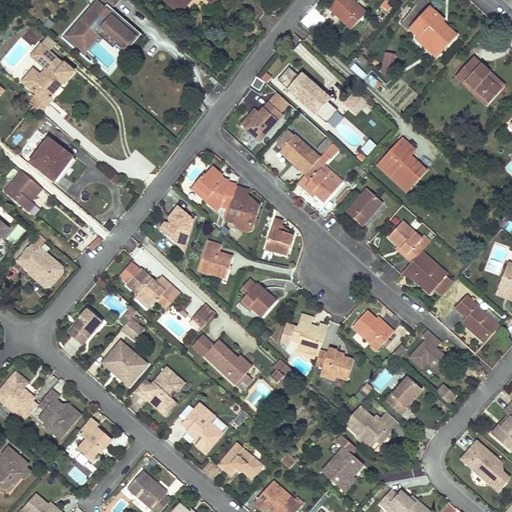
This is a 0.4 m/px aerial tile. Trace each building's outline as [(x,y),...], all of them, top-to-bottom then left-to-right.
[(94,0),(95,0),(64,35),(76,46),(86,35),(82,32),(93,21),(115,41),(113,44),(122,52),(135,39),(139,34),(130,26),(118,15),(115,18),(108,11),(110,8),(117,0),(94,0)] [(166,0),(166,1),(180,13),(192,0),(206,0),(211,4),(215,0),(166,0)] [(362,7),(361,8),(360,9),(353,2),(354,1),(352,0),(337,0),(330,8),(352,29),(368,13),(362,7)] [(118,15),(110,8),(108,11),(115,18),(118,15)] [(444,40),(446,42),(448,44),(456,36),(448,28),(445,31),(439,25),(444,20),(431,8),(411,29),(420,37),(421,34),(436,48),(444,40)] [(54,24),(49,18),(43,23),(48,29),(54,24)] [(86,35),(76,46),(82,50),(96,35),(109,47),(113,44),(115,41),(93,21),(82,32),(86,35)] [(417,39),(436,56),(448,44),(446,42),(444,40),(436,48),(421,34),(420,37),(417,39)] [(48,37),(41,45),(50,53),(57,45),(48,37)] [(66,83),(74,73),(65,65),(64,65),(50,53),(41,45),(31,56),(39,63),(19,85),(30,94),(43,105),(45,102),(53,94),(58,89),(61,85),(64,81),(66,83)] [(384,53),(380,73),(391,76),(395,55),(384,53)] [(457,77),(461,81),(465,85),(467,83),(490,104),(505,87),(474,59),(457,77)] [(354,63),(350,68),(362,80),(367,75),(354,63)] [(279,81),(317,116),(326,124),(336,111),(319,95),(290,69),(279,81)] [(370,76),(366,82),(377,90),(382,84),(370,76)] [(251,87),(259,92),(264,84),(256,79),(251,87)] [(58,89),(53,94),(45,102),(47,104),(60,90),(58,89)] [(38,111),(43,105),(30,94),(25,100),(38,111)] [(365,103),(354,94),(344,105),(355,114),(365,103)] [(249,118),(246,122),(242,126),(248,131),(250,129),(252,131),(251,134),(254,136),(257,135),(261,138),(282,115),(268,103),(259,113),(257,112),(250,119),(249,118)] [(295,118),(292,127),(309,133),(312,123),(295,118)] [(288,130),(275,144),(282,151),(295,137),(288,130)] [(39,133),(28,143),(35,149),(45,139),(39,133)] [(24,139),(20,135),(13,142),(17,146),(24,139)] [(305,174),(319,160),(320,159),(295,137),(282,151),(292,160),(294,158),(297,161),(293,164),(305,174)] [(324,154),(331,142),(324,138),(317,150),(324,154)] [(53,182),(62,170),(71,158),(47,139),(29,163),(53,182)] [(377,145),(371,139),(362,149),(368,155),(377,145)] [(413,160),(412,161),(411,161),(408,159),(415,151),(403,140),(383,161),(389,167),(386,170),(402,185),(405,182),(411,187),(425,172),(413,160)] [(366,158),(361,153),(357,157),(362,161),(366,158)] [(320,159),(319,160),(305,174),(298,182),(304,188),(306,186),(324,203),(338,188),(342,183),(332,175),(329,179),(320,171),(325,165),(329,160),(323,155),(320,159)] [(56,184),(74,161),(71,158),(62,170),(53,182),(56,184)] [(378,166),(406,192),(411,187),(405,182),(402,185),(386,170),(389,167),(383,161),(378,166)] [(236,187),(233,186),(229,184),(229,183),(223,181),(220,178),(219,176),(211,168),(204,177),(203,176),(194,186),(208,198),(205,201),(217,212),(221,208),(222,205),(229,208),(236,189),(236,187)] [(6,193),(18,203),(29,212),(35,205),(32,202),(43,190),(23,173),(6,193)] [(208,198),(194,186),(191,189),(205,201),(208,198)] [(243,191),(236,189),(229,208),(226,216),(233,219),(232,222),(244,234),(251,232),(254,227),(251,222),(252,220),(255,219),(261,206),(243,191)] [(350,194),(348,192),(346,190),(341,195),(345,199),(350,194)] [(367,191),(359,199),(352,207),(351,207),(346,212),(361,226),(381,204),(367,191)] [(335,202),(339,206),(345,199),(341,195),(335,202)] [(168,218),(170,219),(172,219),(170,224),(165,223),(160,229),(183,252),(194,221),(178,207),(168,218)] [(286,257),(289,246),(293,236),(288,234),(290,233),(276,220),(265,250),(286,257)] [(0,239),(8,229),(0,222),(0,239)] [(412,263),(422,252),(423,251),(430,244),(422,236),(420,238),(403,223),(389,238),(397,246),(408,256),(406,258),(412,263)] [(233,258),(226,256),(218,253),(220,247),(208,243),(199,271),(226,280),(233,258)] [(408,256),(397,246),(395,248),(406,258),(408,256)] [(35,252),(29,247),(16,263),(22,268),(23,266),(27,269),(27,272),(27,275),(43,289),(49,288),(61,274),(61,268),(38,249),(35,252)] [(447,276),(422,252),(412,263),(403,273),(411,280),(414,276),(422,284),(421,285),(430,294),(434,290),(439,295),(451,282),(449,279),(446,277),(447,276)] [(128,283),(139,271),(130,263),(119,275),(128,283)] [(511,269),(507,268),(499,290),(511,295),(511,296),(510,301),(511,301),(511,269)] [(128,283),(127,284),(138,294),(152,306),(156,301),(164,308),(178,293),(174,291),(161,278),(156,284),(140,269),(139,271),(128,283)] [(250,307),(262,317),(276,302),(257,284),(255,286),(249,280),(242,288),(248,294),(238,306),(246,313),(250,307)] [(511,296),(511,295),(499,290),(497,295),(510,301),(511,296)] [(135,297),(149,310),(152,306),(138,294),(135,297)] [(485,314),(481,310),(477,307),(478,306),(467,296),(455,309),(466,319),(462,323),(485,343),(499,327),(496,325),(500,321),(488,311),(485,314)] [(215,315),(210,310),(204,305),(196,314),(207,324),(215,315)] [(66,332),(81,346),(94,331),(90,328),(98,319),(86,309),(66,332)] [(381,346),(387,339),(393,333),(387,327),(385,329),(375,320),(367,313),(353,328),(371,345),(376,341),(381,346)] [(196,314),(191,320),(202,330),(207,324),(196,314)] [(141,320),(135,315),(132,319),(138,324),(141,320)] [(385,329),(387,327),(377,318),(375,320),(385,329)] [(94,332),(102,323),(98,319),(90,328),(94,331),(94,332)] [(138,324),(132,319),(122,330),(135,341),(144,330),(138,324)] [(286,324),(280,341),(288,344),(285,352),(291,357),(296,349),(318,357),(320,352),(320,351),(327,328),(320,325),(318,331),(310,328),(311,326),(299,322),(297,328),(286,324)] [(440,343),(426,330),(420,336),(425,340),(408,358),(421,369),(426,363),(437,372),(448,360),(434,349),(440,343)] [(205,337),(193,350),(235,388),(252,369),(244,361),(241,364),(237,360),(219,343),(215,347),(205,337)] [(140,359),(121,343),(103,364),(125,383),(127,380),(130,379),(133,382),(142,372),(135,365),(140,359)] [(401,345),(393,354),(399,360),(407,350),(401,345)] [(320,351),(320,352),(318,357),(315,365),(323,368),(322,372),(337,377),(347,380),(354,360),(343,357),(344,355),(336,352),(336,351),(329,348),(328,353),(320,351)] [(135,365),(142,372),(147,366),(140,359),(135,365)] [(285,380),(293,371),(280,359),(272,367),(275,370),(268,378),(276,385),(282,377),(285,380)] [(155,401),(151,405),(161,414),(170,413),(177,405),(170,399),(170,395),(173,391),(177,394),(185,385),(166,369),(152,387),(150,385),(139,398),(146,404),(147,402),(151,398),(155,401)] [(23,413),(28,418),(39,405),(34,400),(36,397),(25,387),(30,382),(16,370),(0,388),(0,398),(20,416),(23,413)] [(321,375),(336,380),(337,377),(322,372),(321,375)] [(282,377),(276,385),(279,387),(285,380),(282,377)] [(420,390),(406,377),(385,401),(401,415),(406,409),(404,408),(420,390)] [(139,398),(150,385),(145,381),(134,393),(139,398)] [(373,388),(368,383),(362,390),(367,395),(373,388)] [(457,396),(444,384),(437,390),(450,403),(457,396)] [(60,397),(52,390),(39,405),(38,406),(43,411),(37,418),(44,424),(47,421),(64,436),(81,415),(69,405),(64,411),(60,408),(62,405),(57,400),(60,397)] [(511,402),(503,412),(507,415),(509,417),(499,429),(497,426),(490,434),(507,449),(511,443),(511,402)] [(214,417),(199,404),(182,425),(187,429),(188,428),(198,437),(200,435),(202,437),(198,442),(198,447),(206,454),(223,434),(210,422),(214,417)] [(393,429),(380,418),(376,423),(372,419),(359,407),(343,424),(357,437),(369,447),(374,441),(383,431),(388,434),(393,429)] [(238,426),(248,416),(243,411),(233,422),(238,426)] [(398,423),(386,412),(380,418),(393,429),(398,423)] [(376,423),(380,418),(376,414),(372,419),(376,423)] [(497,426),(499,429),(509,417),(507,415),(497,426)] [(99,424),(91,418),(78,433),(85,439),(76,450),(91,464),(112,440),(96,427),(99,424)] [(42,426),(60,441),(64,436),(47,421),(44,424),(42,426)] [(185,431),(195,440),(198,437),(188,428),(187,429),(185,431)] [(380,446),(389,436),(388,434),(383,431),(374,441),(380,446)] [(350,455),(356,449),(341,436),(335,442),(342,448),(321,472),(338,488),(349,475),(352,477),(362,466),(350,455)] [(354,439),(366,450),(369,447),(357,437),(354,439)] [(494,457),(476,441),(470,448),(470,455),(464,463),(480,477),(485,478),(487,478),(487,480),(488,483),(497,491),(505,483),(501,480),(501,472),(502,464),(497,465),(491,460),(494,457)] [(264,465),(237,442),(217,465),(231,476),(238,469),(240,471),(241,470),(252,480),(264,465)] [(29,465),(9,448),(2,456),(3,456),(7,461),(3,466),(0,463),(0,486),(3,489),(11,486),(16,481),(18,483),(25,474),(22,472),(26,469),(29,465)] [(470,448),(459,460),(464,463),(470,455),(470,448)] [(289,469),(296,462),(288,454),(281,462),(289,469)] [(497,465),(502,464),(494,457),(491,460),(497,465)] [(22,472),(25,474),(28,477),(31,473),(26,469),(22,472)] [(142,471),(127,489),(153,511),(160,511),(171,500),(165,495),(167,492),(142,471)] [(343,492),(354,479),(352,477),(349,475),(338,488),(343,492)] [(0,489),(3,492),(13,489),(18,483),(16,481),(11,486),(3,489),(0,486),(0,489)] [(273,481),(254,504),(262,511),(267,511),(270,509),(272,511),(297,511),(299,510),(292,503),(295,500),(273,481)] [(396,495),(390,490),(378,504),(385,510),(388,507),(393,511),(428,511),(417,502),(415,504),(408,499),(400,491),(396,495)] [(55,511),(47,505),(35,495),(20,511),(55,511)] [(292,503),(299,510),(304,504),(297,498),(295,500),(292,503)] [(55,511),(61,511),(50,502),(47,505),(55,511)] [(188,511),(187,511),(178,503),(170,511),(188,511)]
